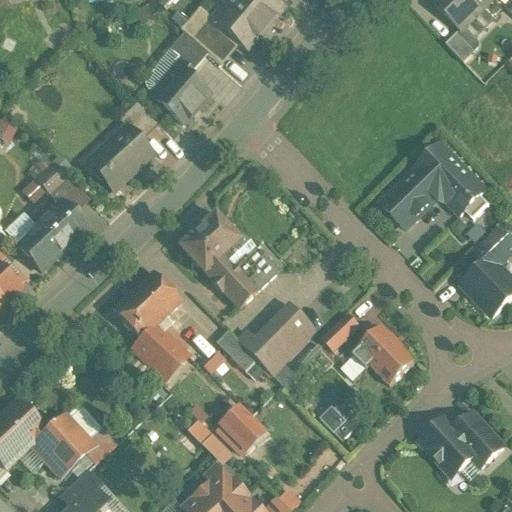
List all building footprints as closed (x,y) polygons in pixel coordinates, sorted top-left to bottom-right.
[(245,50),(251,55),(288,13),(272,0),(238,0),(218,25),(217,26),(245,50)] [(504,2),(502,0),(443,0),(438,5),(468,36),(504,2)] [(204,12),(184,35),(210,57),(226,71),(245,50),(217,26),(218,25),(204,12)] [(188,70),(155,105),(183,131),(216,96),(194,75),(210,57),(184,35),(169,54),(188,70)] [(109,179),(122,193),(157,160),(142,144),(161,126),(144,107),(123,126),(130,133),(101,160),(114,174),(109,179)] [(439,147),(381,205),(405,231),(441,194),(469,222),(492,197),(439,147)] [(35,179),(55,201),(73,184),(52,162),(35,179)] [(22,251),(46,277),(92,233),(68,208),(22,251)] [(253,243),(227,216),(186,254),(243,314),(265,293),(234,261),(253,243)] [(511,266),(511,238),(504,231),(478,258),(491,270),(466,296),(498,326),(511,311),(511,281),(504,274),(511,266)] [(9,247),(0,237),(0,252),(2,254),(9,247)] [(0,320),(25,296),(0,269),(0,320)] [(147,345),(135,355),(168,391),(195,366),(162,331),(186,310),(159,280),(120,315),(147,345)] [(317,336),(293,313),(261,346),(248,334),(239,344),(262,366),(275,379),(317,336)] [(362,331),(352,321),(328,345),(338,355),(362,331)] [(422,369),(387,333),(361,358),(395,394),(422,369)] [(231,336),(219,348),(250,378),(262,366),(239,344),(231,336)] [(266,432),(239,405),(216,428),(243,455),(266,432)] [(52,438),(22,408),(0,428),(0,467),(13,481),(37,457),(60,481),(93,448),(68,422),(52,438)] [(511,456),(511,452),(477,415),(460,431),(453,423),(423,451),(458,487),(481,465),(491,476),(511,456)] [(192,511),(253,511),(257,508),(226,478),(192,511)] [(103,511),(106,510),(91,495),(72,511),(103,511)]
